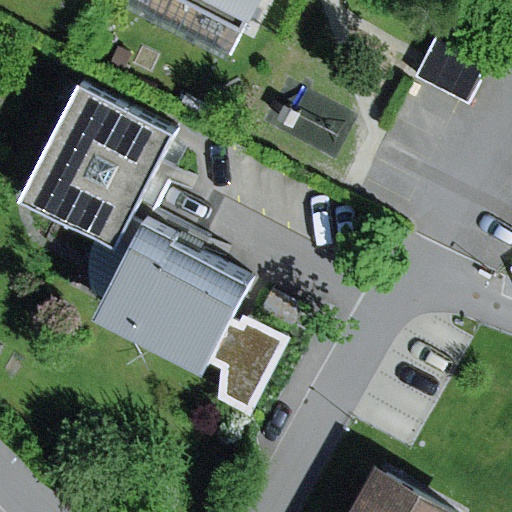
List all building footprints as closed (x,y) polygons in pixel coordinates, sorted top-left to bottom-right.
[(253,0),(172,0),(239,31),(253,0)] [(500,56),(446,29),(417,86),(471,113),(500,56)] [(169,126),(73,83),(18,203),(114,246),(169,126)] [(252,300),(129,246),(95,324),(218,378),(220,407),(250,420),(286,338),(244,319),(252,300)] [(443,511),(375,473),(352,511),(443,511)]
